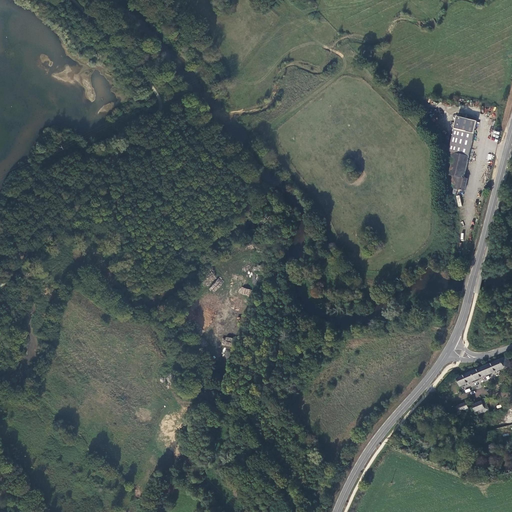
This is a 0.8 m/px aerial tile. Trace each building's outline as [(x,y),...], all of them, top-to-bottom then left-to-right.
[(458,117),(456,128),(475,133),(478,122),(458,117)] [(456,183),(453,194),(457,195),(459,188),(466,190),(469,178),(465,177),(475,133),(456,128),(448,161),(453,162),(450,173),(454,174),(453,179),(454,179),(453,183),(456,183)] [(241,287),(239,293),(249,296),(251,290),(241,287)] [(511,365),(507,356),(457,378),(460,387),(511,365)] [(482,401),(473,405),(476,412),(485,408),(482,401)] [(466,403),(455,407),(458,415),(462,413),(462,411),(463,411),(464,412),(465,413),(466,414),(467,413),(468,412),(467,411),(467,409),(468,408),(468,407),(466,403)]
